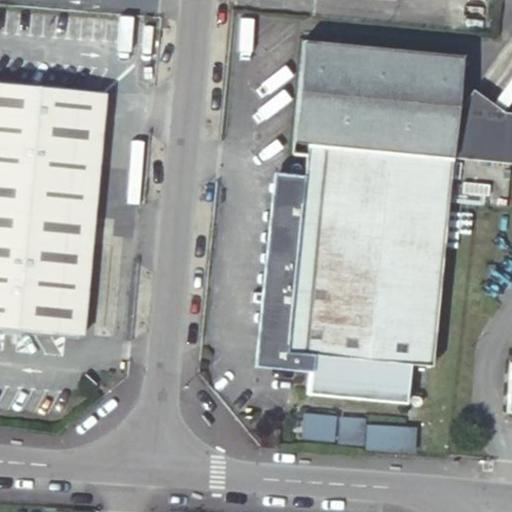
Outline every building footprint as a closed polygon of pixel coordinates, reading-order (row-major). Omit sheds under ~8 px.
[(453,121),(459,57),(300,42),(290,143),(319,146),(318,156),(316,179),(297,371),(295,393),(335,397),(407,403),(411,365),(429,367),(449,158),(453,121)] [(0,331),(82,339),(104,89),(0,80),(0,331)] [(486,104),(468,93),(455,120),(453,121),(449,158),(480,160),(486,104)] [(511,116),(505,116),(486,104),(480,160),(511,162),(511,116)] [(319,146),(290,143),(289,154),(318,156),(319,146)] [(316,179),(271,175),(252,367),(297,371),(316,179)] [(511,363),(507,363),(503,413),(511,414),(511,415),(511,363)] [(301,436),(327,438),(328,428),(342,429),(343,416),(303,413),(301,436)] [(258,421),(257,444),(280,445),(281,422),(258,421)] [(412,453),(414,428),(365,425),(364,451),(412,453)]
